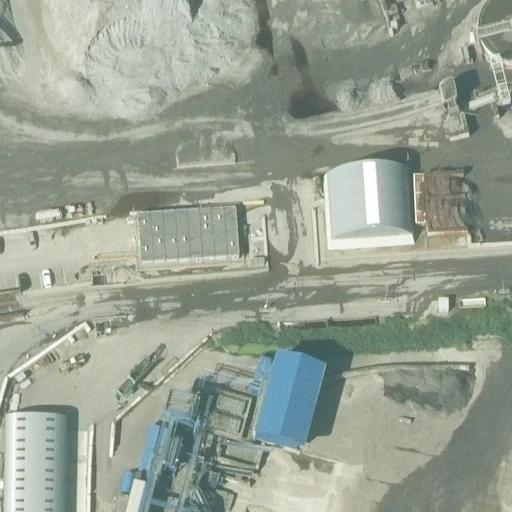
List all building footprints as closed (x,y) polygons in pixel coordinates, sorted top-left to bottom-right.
[(321,180),(326,250),(413,244),(408,174),(321,180)] [(234,212),(135,218),(139,268),(237,261),(234,212)] [(273,366),(251,447),(301,460),(323,379),(273,366)] [(4,420),(2,511),(62,511),(64,421),(4,420)] [(154,465),(160,434),(146,431),(139,463),(154,465)] [(140,511),(146,489),(131,485),(124,511),(140,511)]
